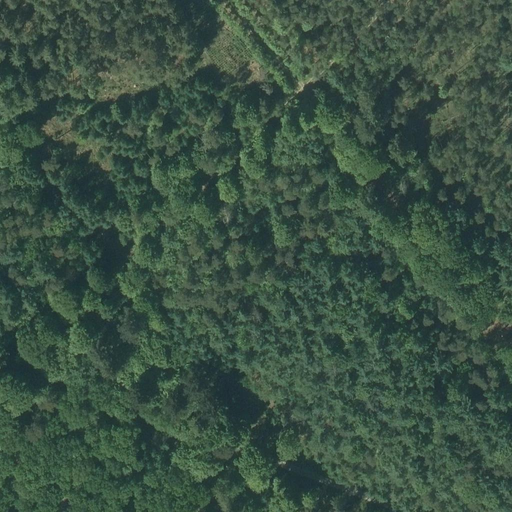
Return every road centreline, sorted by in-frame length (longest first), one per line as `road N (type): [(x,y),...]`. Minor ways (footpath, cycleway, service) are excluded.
road 1 (track): [(0,116),(314,477)]
road 2 (track): [(0,355),(402,511)]
